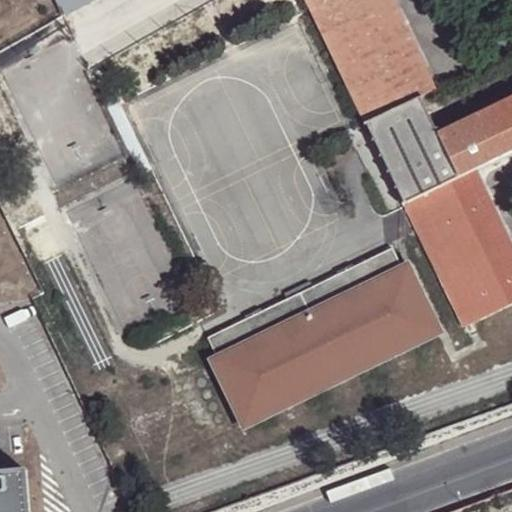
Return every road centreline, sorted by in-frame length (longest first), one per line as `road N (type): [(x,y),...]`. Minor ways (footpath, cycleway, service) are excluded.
road 1 (unknown): [(127,352),(58,217),(49,187),(54,134),(93,57),(165,0)]
road 2 (residential): [(511,453),(349,511)]
